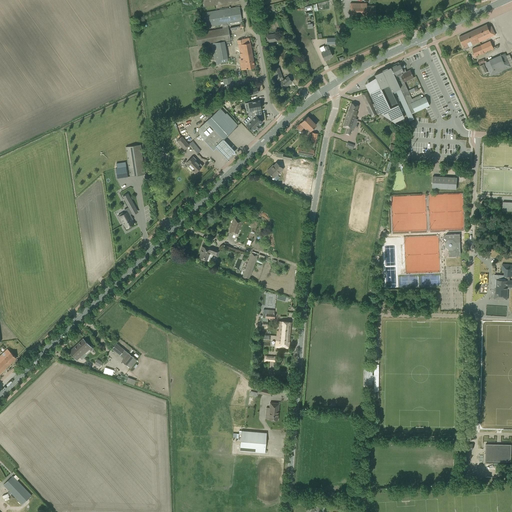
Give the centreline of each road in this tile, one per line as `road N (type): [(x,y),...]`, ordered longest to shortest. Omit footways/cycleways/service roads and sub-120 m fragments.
road 1 (unclassified): [(287,511),(308,240),(335,109),(329,87)]
road 2 (secondary): [(0,395),(285,122)]
road 3 (secondary): [(329,87),(507,0)]
road 4 (unclassified): [(285,122),(270,110),(252,0)]
